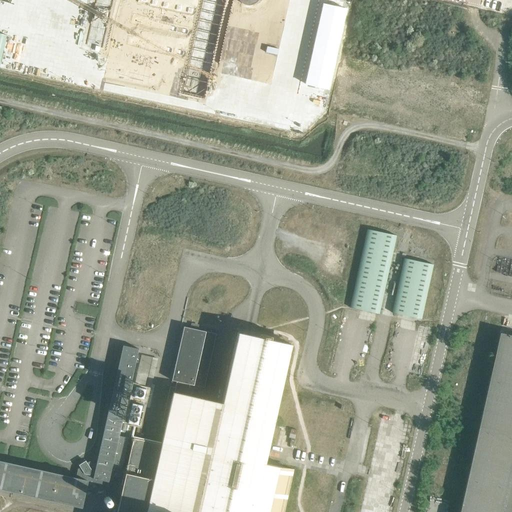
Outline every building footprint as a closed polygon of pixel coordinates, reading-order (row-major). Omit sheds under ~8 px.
[(327,224),(319,259),(336,263),(337,258),(334,257),(335,249),(342,251),(348,222),(316,215),(310,239),(317,241),(321,223),(327,224)] [(378,314),(396,236),(366,229),(349,307),(377,313),(378,314)] [(146,246),(137,281),(161,286),(169,251),(146,246)] [(433,265),(403,258),(391,312),(393,313),(421,319),(433,265)] [(175,388),(174,392),(191,396),(193,385),(204,388),(216,334),(183,326),(171,380),(176,381),(175,388)] [(153,442),(142,440),(133,438),(125,471),(125,473),(117,509),(116,511),(284,511),(291,484),(294,470),(264,463),(265,460),(268,461),(270,451),(267,451),(291,344),(253,336),(241,333),(237,332),(222,402),(221,402),(215,401),(203,398),(191,396),(174,392),(175,388),(170,386),(161,426),(165,427),(161,444),(153,442)] [(511,511),(511,335),(511,336),(499,333),(459,511),(511,511)] [(96,463),(93,478),(108,482),(110,472),(120,474),(120,472),(125,473),(125,471),(121,470),(121,469),(111,467),(111,466),(118,436),(127,395),(134,364),(138,349),(137,348),(137,349),(123,346),(123,345),(122,345),(122,346),(96,463)] [(136,374),(152,377),(156,358),(141,355),(136,374)] [(128,438),(118,436),(111,466),(121,468),(128,438)] [(110,472),(108,482),(93,478),(96,463),(89,461),(87,463),(85,460),(78,465),(80,467),(77,469),(75,478),(68,476),(68,477),(55,474),(55,473),(54,473),(41,470),(40,470),(27,467),(26,467),(13,464),(12,464),(0,461),(0,488),(9,491),(10,491),(24,494),(23,494),(24,494),(38,497),(38,498),(38,497),(52,500),(52,501),(52,500),(66,503),(66,504),(80,506),(80,507),(81,507),(81,506),(83,496),(85,496),(90,493),(91,486),(96,484),(107,486),(111,483),(113,476),(119,478),(120,474),(110,472)]
